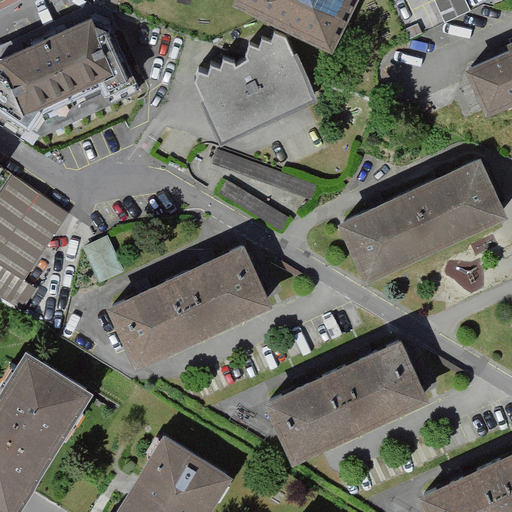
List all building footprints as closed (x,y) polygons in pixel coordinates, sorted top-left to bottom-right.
[(336,45),(355,0),(243,0),(247,1),(336,45)] [(440,0),(445,19),(468,13),(464,0),(440,0)] [(111,31),(93,20),(2,59),(0,61),(0,110),(29,129),(43,114),(101,89),(105,97),(137,84),(111,31)] [(220,138),(221,138),(321,94),(300,48),(296,50),(288,32),(277,29),(274,39),(264,35),(261,44),(252,41),(247,50),(249,55),(238,60),(236,55),(224,51),(222,61),(212,57),(209,67),(200,63),(195,73),(203,91),(201,92),(200,93),(220,138)] [(492,112),(511,102),(511,46),(471,65),(492,112)] [(343,215),(371,275),(511,211),(511,205),(487,150),(343,215)] [(71,213),(0,167),(0,296),(12,304),(71,213)] [(114,296),(142,358),(280,296),(252,234),(114,296)] [(100,282),(125,270),(108,235),(83,246),(100,282)] [(269,394),(297,456),(435,394),(407,332),(269,394)] [(0,501),(17,511),(99,383),(31,340),(0,389),(0,501)] [(210,511),(238,467),(170,425),(116,511),(210,511)] [(511,511),(511,448),(425,488),(435,511),(511,511)]
